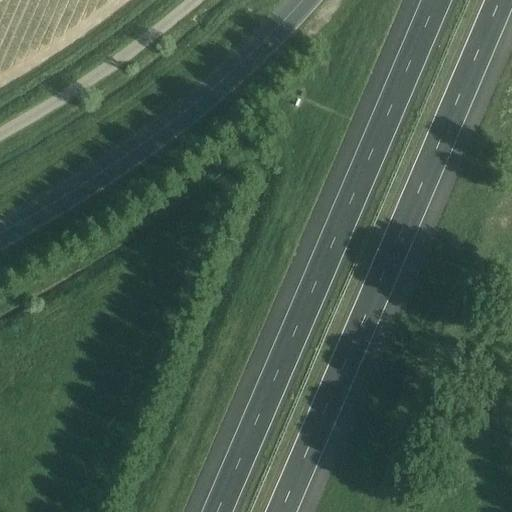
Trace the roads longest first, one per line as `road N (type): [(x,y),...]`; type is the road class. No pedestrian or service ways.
road 1 (motorway): [(279,511),(498,0)]
road 2 (motorway): [(434,0),(215,511)]
road 3 (motorway): [(311,0),(218,95),(0,246)]
road 4 (unclassified): [(0,134),(73,93),(196,0)]
